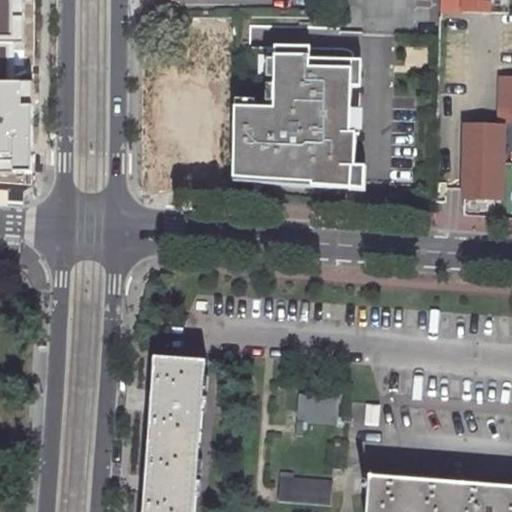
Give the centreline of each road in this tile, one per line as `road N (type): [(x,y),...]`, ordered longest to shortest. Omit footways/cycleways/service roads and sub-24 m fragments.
road 1 (residential): [(511,257),(116,229)]
road 2 (residential): [(62,226),(42,511)]
road 3 (residential): [(97,511),(116,229)]
road 4 (residential): [(116,229),(120,0)]
road 5 (residential): [(66,0),(62,226)]
